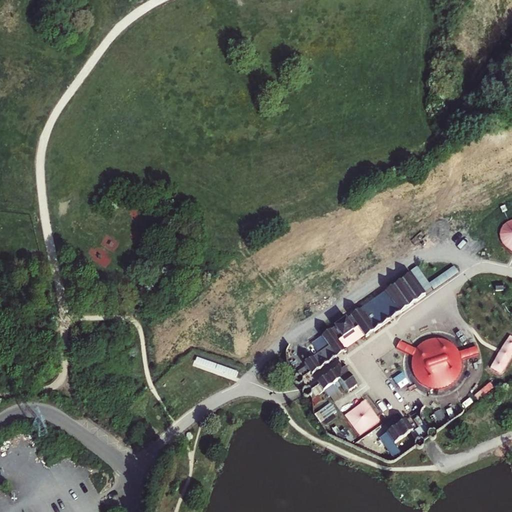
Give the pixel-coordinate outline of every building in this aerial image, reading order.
[(511,220),(506,221),(500,224),(497,232),(497,238),(500,243),(511,253),(511,220)] [(365,337),(428,293),(412,271),(305,346),(312,356),(300,364),(302,367),(294,373),(296,376),(294,377),(294,380),(296,383),(301,383),(302,380),(301,377),(310,371),(312,373),(337,356),(345,351),(338,341),(343,337),(345,340),(355,333),(353,330),(358,327),(365,337)] [(481,307),(503,338),(511,331),(511,327),(492,299),(481,307)] [(420,344),(417,348),(404,343),(403,346),(401,349),(413,354),(412,357),(412,362),(412,369),(415,376),(419,382),(425,386),(434,390),(443,389),(448,388),(455,383),(459,379),(462,373),(464,368),(464,360),(476,356),(474,350),(462,353),(459,348),(454,342),(447,338),(440,337),(432,338),(425,341),(420,344)] [(511,356),(511,338),(509,337),(489,368),(500,375),(511,356)] [(319,384),(310,389),(308,388),(305,388),(303,390),(303,393),(305,396),(307,396),(309,395),(310,396),(323,388),(327,394),(337,387),(333,380),(339,376),(348,389),(356,383),(343,364),(317,381),(319,384)] [(366,402),(346,417),(361,437),(381,422),(366,402)] [(324,427),(341,414),(333,403),(316,415),(324,427)] [(411,429),(403,418),(401,420),(387,429),(378,435),(391,455),(400,449),(394,440),(408,430),(411,429)] [(365,444),(357,449),(363,453),(368,449),(365,444)]
